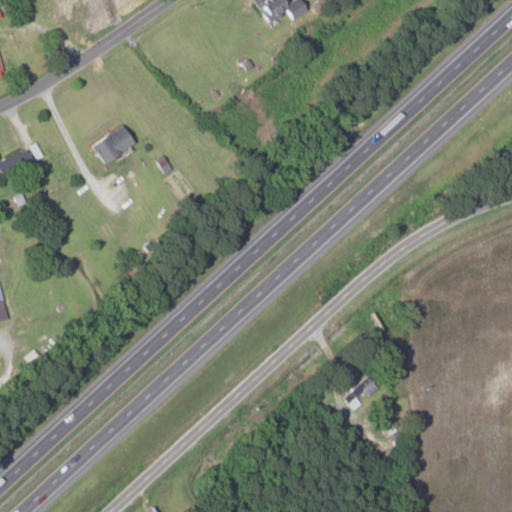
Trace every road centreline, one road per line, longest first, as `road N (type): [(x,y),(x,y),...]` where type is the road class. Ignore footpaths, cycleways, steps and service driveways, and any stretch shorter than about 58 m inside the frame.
road 1 (motorway): [(511,24),(0,488)]
road 2 (motorway): [(29,511),(511,68)]
road 3 (residential): [(106,511),(391,255),(439,224),(511,194)]
road 4 (residential): [(0,104),(164,0)]
